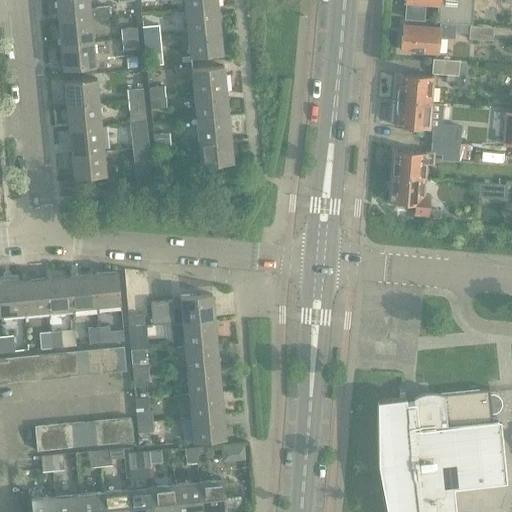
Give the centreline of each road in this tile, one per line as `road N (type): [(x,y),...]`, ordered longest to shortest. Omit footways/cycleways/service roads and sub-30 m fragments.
road 1 (residential): [(46,238),(318,263)]
road 2 (residential): [(318,263),(340,0)]
road 3 (residential): [(298,511),(318,263)]
road 4 (residential): [(46,238),(23,0)]
road 5 (residential): [(318,263),(511,279)]
road 6 (residential): [(0,404),(131,392)]
